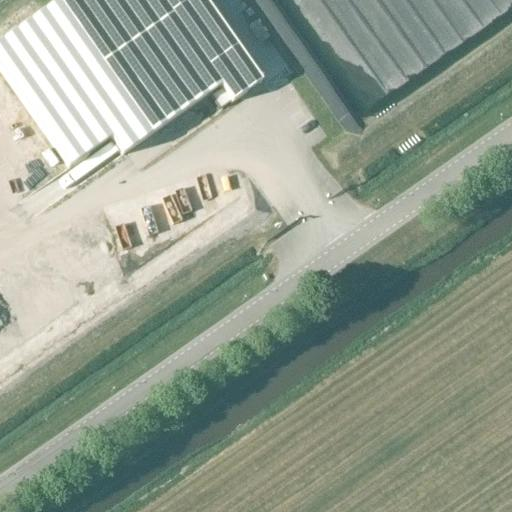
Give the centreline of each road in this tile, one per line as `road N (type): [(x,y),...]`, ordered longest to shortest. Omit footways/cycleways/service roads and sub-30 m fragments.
road 1 (tertiary): [(0,492),(511,133)]
road 2 (unknown): [(0,247),(112,175),(207,141),(266,157),(356,242)]
